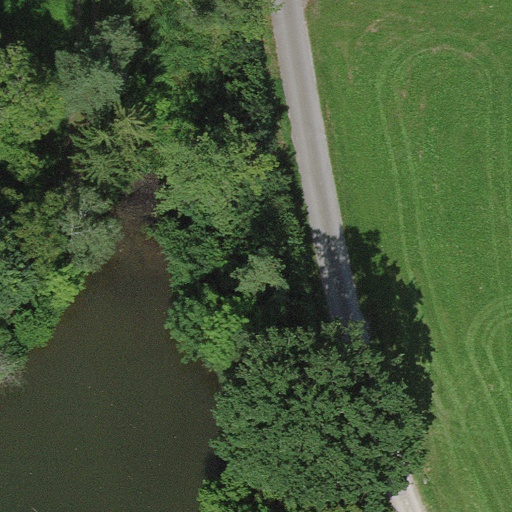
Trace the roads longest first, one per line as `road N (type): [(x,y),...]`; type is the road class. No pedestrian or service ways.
road 1 (track): [(418,511),(344,255),(300,0)]
road 2 (track): [(83,0),(38,250),(0,295)]
